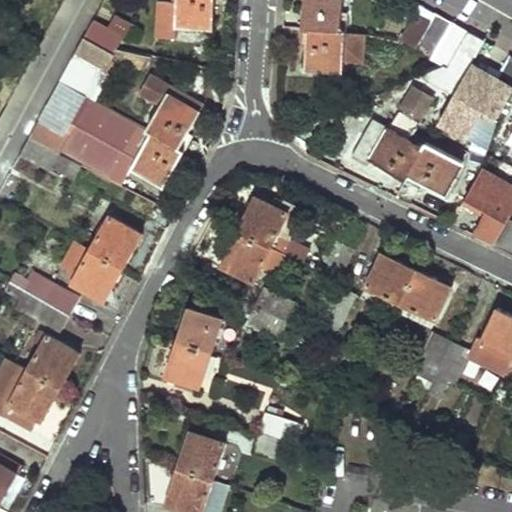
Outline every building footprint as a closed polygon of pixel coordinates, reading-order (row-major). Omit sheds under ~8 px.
[(213,0),(171,0),(172,2),(157,1),(155,36),(174,37),(174,25),(212,27),(213,0)] [(303,0),(303,26),(346,29),(346,12),(341,12),(341,0),(303,0)] [(414,50),(443,65),(462,28),(435,12),(428,22),(417,15),(406,35),(416,43),(414,50)] [(83,36),(119,48),(122,35),(106,27),(92,18),(83,36)] [(344,60),(362,61),(363,33),(346,29),(303,26),(301,44),(307,45),(306,69),(343,71),(344,60)] [(443,65),(462,77),(484,40),(462,28),(443,65)] [(83,36),(73,53),(105,70),(119,48),(83,36)] [(184,151),(193,137),(187,133),(199,113),(169,96),(173,88),(152,76),(141,95),(161,106),(148,130),(184,151)] [(418,118),(434,94),(413,80),(397,105),(418,118)] [(173,88),(169,96),(199,113),(203,105),(173,88)] [(28,136),(59,154),(69,135),(62,132),(66,124),(42,112),(28,136)] [(372,117),(354,150),(406,178),(428,141),(411,132),(408,138),(372,117)] [(184,151),(148,130),(139,145),(144,147),(132,168),(146,175),(156,181),(165,187),(184,151)] [(28,136),(19,154),(61,177),(70,159),(59,154),(28,136)] [(462,161),(428,141),(406,178),(420,186),(423,181),(444,193),(462,161)] [(156,181),(146,175),(144,180),(153,185),(156,181)] [(237,230),(271,246),(288,213),(254,194),(237,230)] [(511,213),(490,202),(473,233),(495,243),(509,219),(511,213)] [(92,249),(124,267),(142,232),(112,214),(92,249)] [(511,221),(509,219),(495,243),(511,251),(511,221)] [(220,265),(254,281),(271,246),(237,230),(220,265)] [(311,265),(339,279),(354,248),(336,240),(325,261),(316,257),(311,265)] [(92,249),(77,241),(63,265),(78,273),(92,249)] [(124,267),(92,249),(78,273),(73,283),(104,300),(124,267)] [(365,286),(401,302),(417,268),(381,251),(365,286)] [(452,285),(417,268),(401,302),(403,303),(399,311),(429,326),(433,318),(436,320),(452,285)] [(25,290),(69,315),(78,297),(34,271),(25,290)] [(25,290),(10,282),(5,291),(28,305),(24,313),(59,332),(69,315),(25,290)] [(355,294),(336,285),(312,335),(330,345),(355,294)] [(264,287),(256,305),(288,319),(296,303),(264,287)] [(288,319),(256,305),(247,322),(278,337),(288,319)] [(177,341),(210,352),(223,318),(189,306),(177,341)] [(511,354),(511,313),(498,306),(481,339),(511,354)] [(433,334),(417,365),(436,374),(451,343),(433,334)] [(28,368),(61,386),(79,353),(46,335),(28,368)] [(210,352),(177,341),(165,376),(197,388),(210,352)] [(436,374),(428,392),(438,397),(446,380),(453,383),(468,351),(451,343),(436,374)] [(28,368),(16,361),(0,390),(0,408),(5,412),(10,403),(28,368)] [(10,403),(42,420),(61,386),(28,368),(10,403)] [(267,411),(261,431),(294,442),(301,421),(267,411)] [(179,466),(214,478),(225,443),(190,431),(179,466)] [(261,431),(254,451),(287,462),(294,442),(261,431)] [(0,503),(16,473),(0,464),(0,503)] [(202,511),(214,478),(179,466),(166,504),(189,511),(202,511)] [(370,493),(366,511),(416,511),(419,501),(370,493)]
